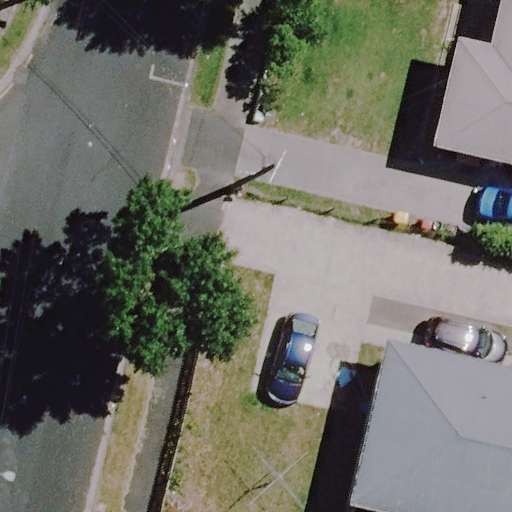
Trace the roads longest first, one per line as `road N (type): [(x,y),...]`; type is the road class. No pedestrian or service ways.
road 1 (residential): [(64,262),(127,0)]
road 2 (residential): [(8,511),(64,262)]
